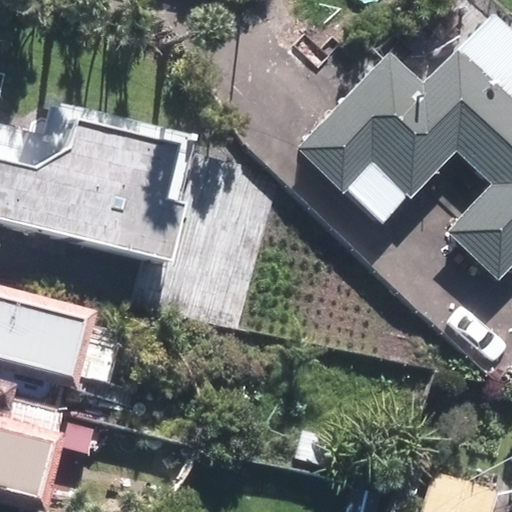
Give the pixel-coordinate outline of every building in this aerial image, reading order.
[(436,240),(485,287),(511,258),(511,69),(468,29),(406,96),(372,64),(284,159),(331,203),(334,198),(370,230),(394,204),(399,207),(443,160),(480,193),(436,240)] [(0,224),(158,260),(171,204),(149,200),(160,145),(57,121),(51,149),(17,169),(0,165),(0,224)] [(367,276),(390,297),(404,281),(381,260),(367,276)] [(0,389),(54,404),(65,361),(67,370),(83,373),(94,361),(89,347),(74,343),(69,349),(75,326),(0,304),(0,389)] [(465,363),(493,389),(511,367),(511,361),(487,339),(465,363)] [(286,465),(318,475),(328,436),(296,427),(286,465)] [(0,511),(26,511),(43,449),(0,438),(0,511)] [(411,511),(482,511),(486,498),(421,480),(411,511)] [(342,511),(373,511),(378,497),(350,489),(342,511)]
